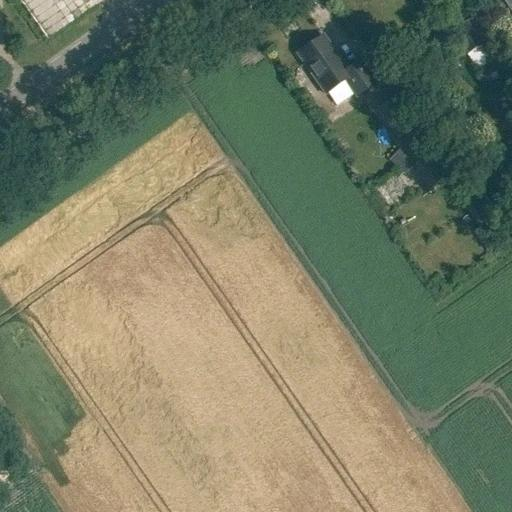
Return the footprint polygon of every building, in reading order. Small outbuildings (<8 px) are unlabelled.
[(415,30),(427,43),(440,30),(427,18),(415,30)] [(481,46),(466,23),(451,33),(466,56),(481,46)] [(360,62),(347,71),(323,37),(297,56),(325,96),(345,82),(356,99),(376,85),(360,62)] [(378,111),(398,139),(414,127),(395,99),(378,111)] [(388,161),(403,175),(414,163),(399,149),(388,161)] [(472,233),(484,251),(493,245),(480,227),(472,233)]
